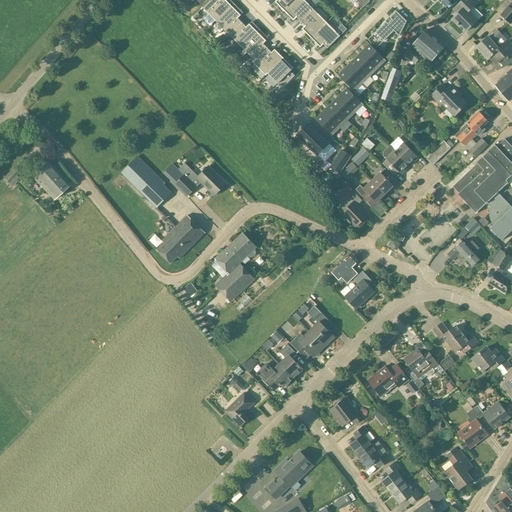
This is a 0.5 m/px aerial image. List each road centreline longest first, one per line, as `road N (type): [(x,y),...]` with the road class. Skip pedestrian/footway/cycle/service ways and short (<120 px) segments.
road 1 (residential): [(359,249),(265,209),(243,216),(193,274),(166,278),(9,106)]
road 2 (residential): [(297,402),(396,308),(420,297)]
road 3 (residential): [(511,117),(405,0)]
road 4 (residential): [(9,106),(99,0)]
road 5 (residential): [(381,511),(297,402)]
